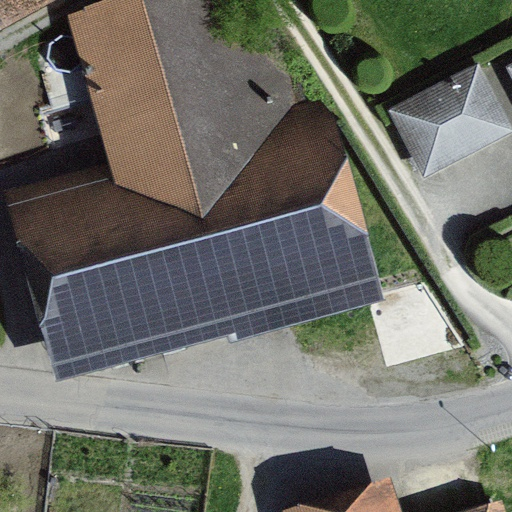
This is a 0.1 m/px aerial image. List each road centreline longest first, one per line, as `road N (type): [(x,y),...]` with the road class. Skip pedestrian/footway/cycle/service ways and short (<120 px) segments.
road 1 (tertiary): [(0,392),(390,432),(511,410)]
road 2 (track): [(511,330),(442,254),(288,0)]
